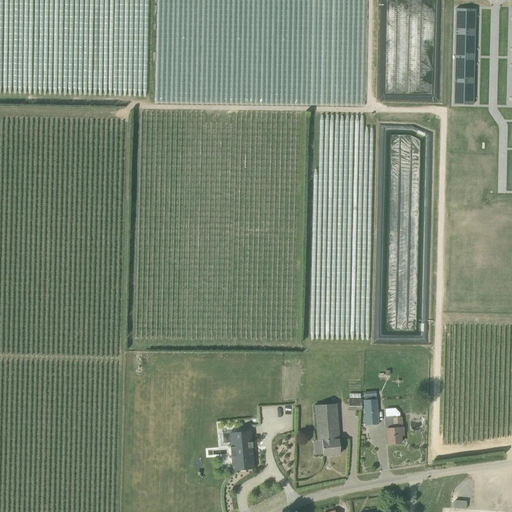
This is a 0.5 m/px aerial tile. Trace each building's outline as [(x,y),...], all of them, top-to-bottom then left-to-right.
[(449,8),(447,105),(467,105),(469,8),(449,8)] [(157,32),(155,102),(196,103),(196,92),(186,92),(187,81),(185,81),(186,68),(192,69),(192,65),(186,64),(186,61),(191,61),(191,57),(186,56),(186,52),(176,52),(177,32),(157,32)] [(138,86),(146,86),(145,67),(139,67),(139,63),(132,63),(132,84),(138,83),(138,86)] [(462,211),(460,307),(479,307),(482,211),(462,211)] [(365,425),(378,424),(376,391),(363,392),(364,415),(365,425)] [(336,404),(316,405),(315,405),(318,441),(322,441),(323,455),(340,454),(336,404)] [(403,435),(402,418),(386,419),(387,428),(388,444),(400,443),(400,436),(403,435)] [(220,432),(228,470),(249,466),(242,428),(220,432)] [(456,508),(466,508),(466,499),(455,500),(456,508)]
